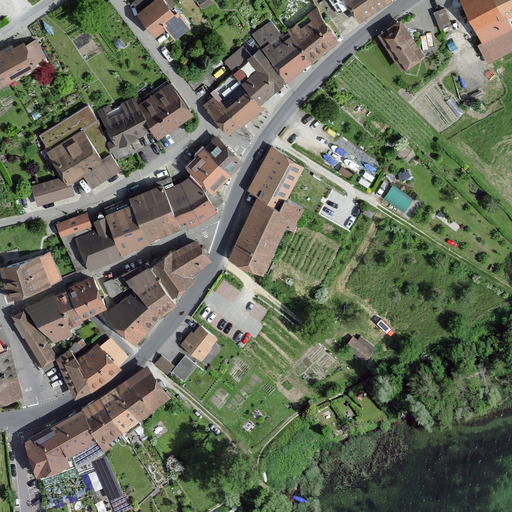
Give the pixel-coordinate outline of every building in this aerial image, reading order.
[(134,0),(130,4),(137,12),(152,0),(134,0)] [(152,0),(137,12),(135,13),(154,38),(168,26),(179,17),(172,10),(171,10),(169,7),(169,5),(164,0),(152,0)] [(209,0),(195,0),(202,11),(212,5),(209,0)] [(328,0),(337,15),(347,8),(352,15),(360,23),(393,0),(328,0)] [(460,0),(480,38),(476,42),(486,61),(511,48),(511,22),(507,14),(500,0),(460,0)] [(511,0),(500,0),(507,14),(511,11),(511,0)] [(443,5),(431,9),(439,27),(450,22),(443,5)] [(288,32),(311,63),(338,42),(328,26),(315,10),(286,30),(288,32)] [(167,30),(173,38),(187,27),(179,17),(168,26),(170,28),(167,30)] [(401,18),(378,32),(394,59),(398,57),(404,68),(424,56),(401,18)] [(269,21),(251,34),(285,82),(311,63),(288,32),(281,37),(269,21)] [(15,37),(0,44),(0,65),(9,83),(37,66),(35,62),(44,57),(32,36),(18,43),(15,37)] [(231,74),(258,106),(285,82),(258,48),(246,58),(247,59),(231,74)] [(0,65),(0,88),(9,83),(0,65)] [(240,125),(242,127),(261,109),(258,106),(231,74),(209,93),(213,97),(240,125)] [(169,83),(134,105),(156,144),(193,116),(169,83)] [(201,106),(228,137),(240,125),(213,97),(201,106)] [(107,106),(96,112),(105,128),(107,150),(116,163),(156,144),(134,105),(131,99),(109,109),(107,106)] [(73,196),(70,184),(82,176),(95,195),(125,178),(116,163),(107,150),(103,131),(91,111),(39,141),(61,177),(29,186),(36,207),(73,196)] [(231,150),(214,137),(201,150),(230,176),(241,161),(231,150)] [(306,163),(271,144),(248,189),(259,194),(279,205),(285,195),(288,197),(306,163)] [(197,154),(200,156),(186,170),(208,190),(212,194),(230,176),(201,150),(197,154)] [(204,191),(189,177),(181,182),(173,185),(160,192),(157,185),(127,198),(130,205),(91,220),(94,226),(91,227),(86,213),(53,225),(75,272),(85,267),(88,271),(122,257),(121,255),(147,244),(147,242),(178,229),(185,225),(187,229),(202,221),(216,212),(222,202),(212,194),(208,190),(204,191)] [(385,197),(406,209),(412,198),(391,186),(385,197)] [(279,205),(259,194),(229,255),(264,272),(286,226),(294,230),(306,205),(288,197),(285,195),(279,205)] [(211,261),(194,239),(162,255),(150,267),(173,297),(195,281),(191,276),(211,261)] [(38,256),(19,263),(2,269),(10,301),(21,297),(60,281),(49,253),(39,257),(38,256)] [(124,278),(158,315),(175,302),(165,288),(156,276),(148,264),(124,278)] [(102,282),(109,298),(112,299),(114,297),(130,287),(120,275),(111,279),(102,282)] [(106,308),(91,277),(65,288),(80,320),(106,308)] [(120,300),(147,329),(158,315),(130,287),(114,297),(118,301),(120,300)] [(68,328),(81,322),(80,320),(65,288),(52,294),(68,328)] [(68,328),(52,294),(21,308),(53,343),(71,334),(68,328)] [(98,312),(134,344),(147,329),(120,300),(118,301),(109,308),(98,312)] [(36,329),(21,308),(9,314),(14,322),(12,323),(21,339),(23,338),(36,329)] [(217,338),(197,324),(181,346),(201,361),(217,338)] [(49,351),(50,347),(36,329),(23,338),(40,369),(54,358),(49,351)] [(372,345),(352,333),(344,347),(364,359),(372,345)] [(77,343),(81,349),(87,345),(82,338),(77,343)] [(109,338),(100,346),(119,364),(128,356),(109,338)] [(97,342),(85,351),(96,368),(107,380),(122,368),(119,364),(100,346),(97,342)] [(81,349),(77,343),(70,349),(74,354),(81,349)] [(0,403),(21,397),(8,350),(9,349),(8,346),(6,347),(7,348),(3,349),(0,350),(0,403)] [(54,359),(74,399),(91,391),(85,374),(77,363),(79,362),(76,358),(67,349),(54,359)] [(96,368),(85,351),(76,358),(79,362),(77,363),(85,374),(91,391),(107,380),(96,368)] [(174,366),(161,356),(154,364),(166,375),(174,366)] [(197,366),(185,356),(172,372),(184,382),(197,366)] [(147,367),(116,390),(137,420),(170,396),(147,367)] [(116,390),(100,400),(122,433),(138,421),(137,420),(116,390)] [(100,400),(82,411),(101,450),(123,436),(122,433),(100,400)] [(82,411),(26,443),(38,481),(90,460),(109,500),(122,494),(101,450),(82,411)]
